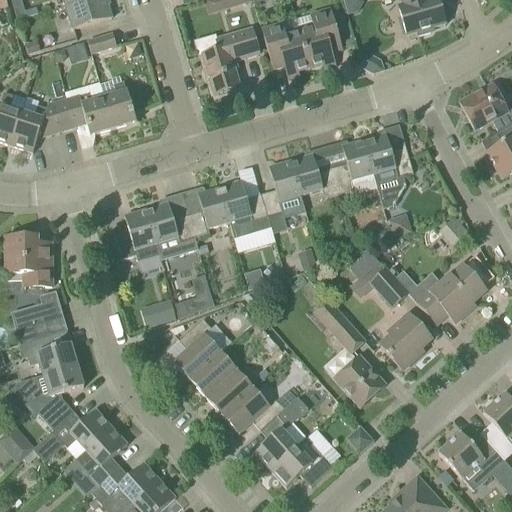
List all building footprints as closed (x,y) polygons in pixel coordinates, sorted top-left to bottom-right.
[(62,0),(65,9),(97,0),(62,0)] [(72,33),(111,21),(105,0),(97,0),(65,9),(72,33)] [(251,0),(227,0),(231,12),(253,5),(251,0)] [(407,39),(417,36),(418,39),(430,36),(433,32),(445,28),(437,0),(399,0),(402,8),(398,9),(407,39)] [(314,32),(300,36),(310,71),(333,64),(330,55),(342,52),(330,13),(310,19),(314,32)] [(287,77),(310,71),(300,36),(286,40),(282,28),(261,34),(273,72),(284,69),(287,77)] [(214,99),(240,91),(232,66),(259,58),(251,32),(217,43),(215,38),(194,45),(198,60),(202,59),(206,73),(204,73),(207,83),(209,82),(214,99)] [(91,58),(116,50),(112,37),(87,45),(91,58)] [(362,72),(363,72),(373,78),(384,75),(381,64),(371,57),(360,61),(362,72)] [(103,101),(113,133),(136,126),(124,86),(113,89),(116,98),(103,101)] [(491,126),(497,136),(511,128),(511,114),(510,114),(507,115),(492,88),(459,106),(474,135),(491,126)] [(89,95),(66,102),(75,131),(86,127),(90,140),(113,133),(103,101),(92,105),(89,95)] [(0,145),(10,149),(21,116),(9,112),(14,100),(4,96),(0,106),(0,145)] [(38,142),(75,131),(66,102),(48,107),(47,112),(37,109),(34,120),(21,116),(10,149),(33,157),(38,142)] [(486,156),(501,183),(511,176),(511,128),(497,136),(496,137),(502,148),(486,156)] [(376,188),(413,177),(405,151),(390,155),(385,138),(363,144),(374,179),(376,188)] [(374,179),(363,144),(342,150),(346,168),(332,172),(340,198),(355,194),(352,185),(374,179)] [(325,202),(340,198),(332,172),(317,176),(312,159),(290,165),(301,200),(322,193),(325,202)] [(301,200),(290,165),(268,171),(275,194),(261,198),(267,221),(282,216),(279,206),(301,200)] [(219,192),(229,227),(234,243),(271,232),(267,221),(261,198),(246,203),(241,186),(219,192)] [(202,216),(187,220),(194,242),(209,238),(208,233),(229,227),(219,192),(197,199),(202,216)] [(168,207),(146,213),(160,260),(160,261),(182,255),(182,258),(197,254),(194,242),(187,220),(173,224),(168,207)] [(138,266),(160,260),(146,213),(124,220),(127,231),(113,235),(115,241),(121,264),(136,259),(138,266)] [(24,291),(52,291),(51,254),(37,255),(37,241),(5,242),(6,277),(23,277),(24,291)] [(485,294),(477,285),(462,269),(440,289),(437,286),(415,306),(435,329),(447,318),(455,327),(470,313),(467,310),(485,294)] [(386,274),(371,287),(392,311),(407,298),(386,274)] [(406,296),(414,288),(403,276),(394,284),(406,296)] [(16,333),(20,348),(47,341),(67,335),(55,296),(45,299),(49,311),(58,309),(59,313),(50,316),(52,322),(36,327),(36,326),(31,327),(33,333),(18,337),(17,332),(16,333)] [(175,321),(169,301),(159,304),(165,324),(175,321)] [(364,345),(344,323),(328,304),(314,316),(351,357),(364,345)] [(174,307),(179,322),(187,319),(182,305),(174,307)] [(414,358),(430,343),(408,318),(388,336),(390,339),(379,349),(402,374),(417,361),(414,358)] [(173,366),(189,384),(221,356),(205,338),(211,333),(203,323),(179,345),(187,354),(173,366)] [(255,341),(263,350),(270,344),(262,335),(255,341)] [(77,369),(71,348),(50,353),(47,341),(20,348),(18,349),(21,362),(27,361),(29,370),(38,367),(42,380),(77,369)] [(278,353),(270,344),(263,350),(271,359),(278,353)] [(189,384),(206,402),(237,374),(221,356),(189,384)] [(334,383),(360,412),(385,389),(359,361),(334,383)] [(83,391),(77,369),(42,380),(45,392),(37,395),(39,403),(32,405),(36,417),(52,435),(74,416),(63,404),(61,397),(83,391)] [(206,402),(222,420),(253,392),(237,374),(206,402)] [(269,410),(253,392),(222,420),(238,438),(252,426),(260,435),(276,420),(284,413),(276,404),(269,410)] [(511,404),(505,397),(482,417),(506,444),(511,438),(511,404)] [(297,402),(284,413),(276,420),(287,432),(308,414),(297,402)] [(111,431),(95,414),(82,426),(74,416),(52,435),(32,453),(44,467),(64,449),(67,453),(76,445),(84,455),(111,431)] [(127,449),(111,431),(84,455),(85,455),(75,464),(90,480),(99,491),(119,472),(111,463),(127,449)] [(255,457),(270,474),(296,451),(280,433),(255,457)] [(462,484),(463,483),(473,495),(505,466),(476,434),(465,443),(460,437),(438,457),(462,484)] [(374,445),(367,438),(355,450),(360,456),(359,457),(360,458),(374,445)] [(306,442),(296,451),(270,474),(286,491),(299,479),(311,491),(333,471),(306,442)] [(133,508),(159,485),(144,467),(128,482),(119,472),(99,491),(90,498),(102,511),(129,511),(133,509),(133,508)] [(444,511),(417,481),(394,502),(396,505),(388,511),(444,511)] [(164,511),(175,502),(159,485),(133,508),(133,509),(136,511),(164,511)]
